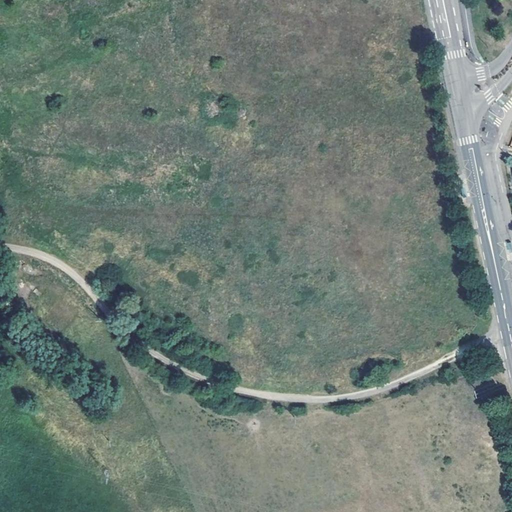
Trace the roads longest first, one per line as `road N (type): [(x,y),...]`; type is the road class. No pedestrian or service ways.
road 1 (unclassified): [(509,333),(374,391),(310,400),(255,394),(144,349),(77,277),(0,245)]
road 2 (tertiary): [(509,333),(465,118)]
